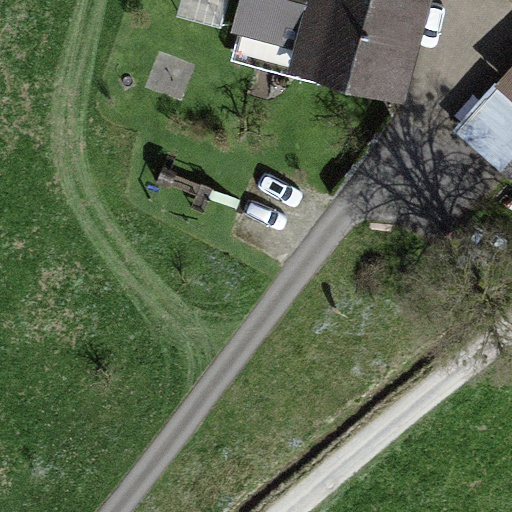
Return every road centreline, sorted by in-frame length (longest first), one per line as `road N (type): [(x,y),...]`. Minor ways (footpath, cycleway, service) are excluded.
road 1 (track): [(117,511),(460,76)]
road 2 (track): [(302,511),(511,338)]
